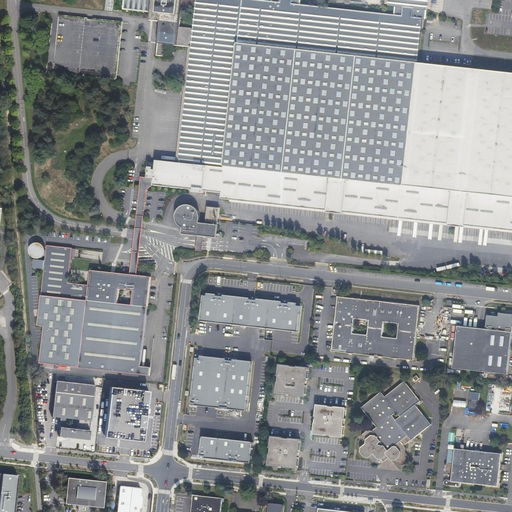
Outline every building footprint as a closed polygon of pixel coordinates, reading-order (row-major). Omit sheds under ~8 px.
[(221,201),(484,228),(511,230),(511,73),(501,73),(417,64),(423,2),(428,2),(427,0),(388,0),(388,7),(395,8),(394,15),(300,5),(300,0),(259,0),(260,0),(255,0),(124,0),(124,9),(151,12),(154,13),(154,17),(161,18),(160,21),(157,55),(166,56),(167,45),(189,47),(192,47),(189,73),(186,73),(184,95),(187,95),(180,163),(177,163),(157,160),(156,171),(156,179),(155,184),(155,186),(195,190),(195,193),(204,194),(204,191),(222,193),(221,201)] [(154,13),(151,12),(150,20),(160,21),(161,18),(154,17),(154,13)] [(187,95),(184,95),(177,163),(180,163),(187,95)] [(138,276),(144,216),(147,191),(155,184),(156,179),(149,178),(141,177),(130,275),(138,276)] [(198,236),(204,237),(217,238),(218,224),(217,224),(219,211),(207,210),(205,222),(199,222),(199,220),(199,217),(199,214),(197,211),(195,209),(193,207),(190,206),(187,206),(184,206),(182,207),(178,210),(177,212),(176,213),(175,216),(175,219),(176,221),(176,223),(177,225),(179,227),(182,229),(182,235),(198,236)] [(198,236),(196,251),(203,251),(204,237),(198,236)] [(39,363),(150,375),(151,367),(141,366),(151,277),(138,276),(130,275),(91,270),(89,285),(68,283),(72,248),(47,245),(45,261),(38,260),(38,259),(39,259),(41,258),(43,256),(45,254),(45,252),(45,249),(44,247),(43,245),(40,243),(39,243),(37,243),(34,244),(31,247),(30,250),(30,251),(31,255),(33,257),(36,259),(36,260),(34,260),(34,268),(44,269),(37,326),(44,327),(39,363)] [(209,296),(204,296),(201,322),(300,333),(303,306),(299,305),(300,303),(291,302),(291,304),(283,303),(284,302),(260,299),(259,301),(251,300),(251,298),(225,295),(225,297),(217,296),(218,294),(209,293),(209,296)] [(338,297),(332,352),(414,361),(420,306),(338,297)] [(508,374),(511,337),(511,314),(505,313),(498,317),(488,315),(486,329),(458,326),(453,368),(508,374)] [(264,363),(219,358),(216,357),(204,356),(201,380),(203,380),(204,374),(205,374),(206,357),(263,364),(261,386),(262,386),(264,363)] [(253,452),(260,394),(261,386),(263,364),(206,357),(205,374),(204,374),(203,380),(203,382),(204,383),(205,383),(205,384),(206,386),(201,428),(199,446),(215,448),(214,454),(238,457),(238,451),(253,452)] [(308,380),(309,368),(297,366),(297,367),(292,367),(291,366),(279,365),(278,377),(279,377),(278,383),(277,382),(276,394),(288,396),(289,395),(294,396),(306,397),(307,386),(307,380),(308,380)] [(91,420),(95,385),(56,381),(52,416),(61,417),(59,436),(89,439),(89,435),(90,430),(89,430),(90,420),(91,420)] [(416,405),(421,401),(405,381),(386,397),(382,392),(362,408),(378,428),(373,431),(368,431),(363,435),(362,439),(366,444),(361,448),(361,452),(365,458),(369,458),(373,463),(378,463),(383,459),(384,460),(388,456),(391,460),(396,461),(399,465),(404,466),(409,462),(410,457),(406,452),(406,448),(404,445),(411,440),(412,440),(432,425),(416,405)] [(201,428),(206,386),(200,385),(196,428),(201,428)] [(144,442),(150,391),(112,386),(106,436),(144,442)] [(478,410),(480,393),(470,392),(469,409),(478,410)] [(346,420),(347,408),(335,407),(335,408),(329,407),(329,406),(317,405),(316,417),(317,417),(316,423),(315,423),(314,435),(326,436),(326,435),(332,436),(344,438),(345,426),(344,426),(345,420),(346,420)] [(301,452),(301,440),(290,438),(290,439),(284,438),(283,438),(272,436),(270,448),(271,449),(270,454),(269,466),(280,467),(281,467),(286,467),(286,468),(299,469),(300,458),(299,457),(300,452),(301,452)] [(461,483),(499,487),(500,470),(505,471),(506,465),(501,465),(502,454),(455,449),(454,465),(452,465),(453,450),(448,450),(446,471),(451,472),(451,471),(453,471),(452,481),(446,480),(445,482),(444,484),(446,485),(461,487),(461,483)] [(0,475),(0,511),(15,511),(19,476),(0,475)] [(102,508),(104,483),(68,479),(65,504),(102,508)] [(117,511),(138,511),(139,510),(141,508),(142,498),(141,496),(141,489),(120,487),(117,511)] [(221,511),(223,498),(200,496),(200,495),(193,495),(192,500),(193,500),(191,511),(221,511)] [(283,511),(285,506),(283,505),(270,503),(269,505),(268,511),(283,511)]
